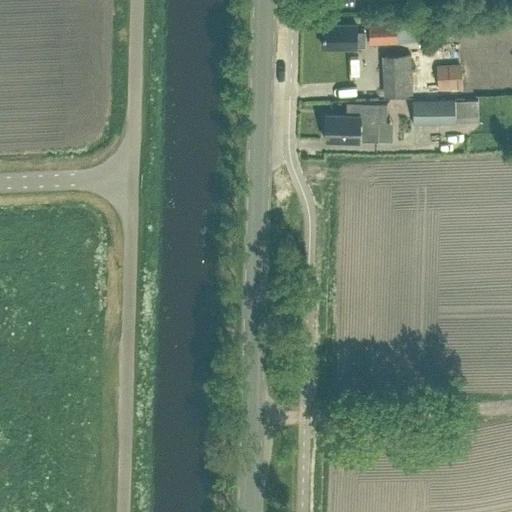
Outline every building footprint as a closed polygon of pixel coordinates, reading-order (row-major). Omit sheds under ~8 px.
[(368,42),(395,41),(394,20),(367,21),(368,42)] [(364,47),(364,32),(357,32),(357,24),(323,24),(323,47),(357,47),(364,47)] [(383,93),(411,92),(409,52),(381,53),(383,93)] [(438,89),(462,87),(461,67),(437,69),(438,89)] [(412,99),(412,123),(455,122),(455,98),(412,99)] [(346,116),(325,115),(324,140),(378,141),(378,122),(386,122),(387,104),(347,103),(346,116)]
